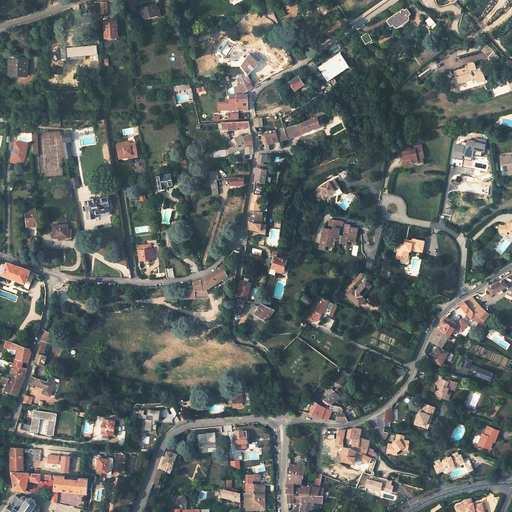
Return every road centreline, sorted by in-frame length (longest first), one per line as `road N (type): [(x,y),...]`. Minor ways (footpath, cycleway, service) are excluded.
road 1 (residential): [(511,266),(438,318),(408,380),(379,409),(345,426),(284,419)]
road 2 (residential): [(0,509),(8,492),(6,438),(52,277)]
road 3 (residential): [(52,277),(179,281),(210,268),(242,236)]
road 4 (residential): [(242,236),(229,323),(269,362),(284,419)]
road 5 (tertiary): [(279,421),(182,424),(159,449),(136,511)]
road 6 (residential): [(242,236),(255,152),(250,102),(256,89),(297,65)]
road 7 (unknown): [(383,215),(373,230),(322,216),(302,270)]
